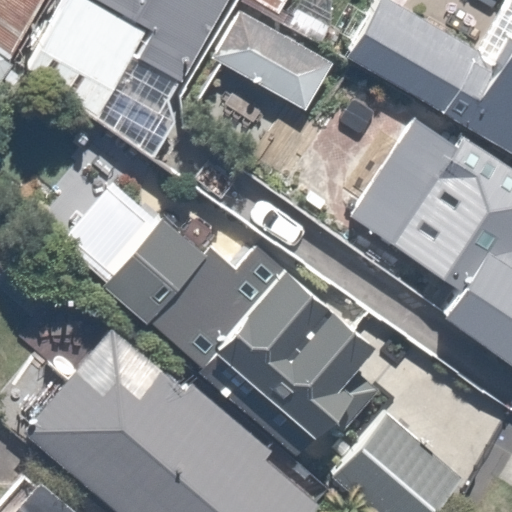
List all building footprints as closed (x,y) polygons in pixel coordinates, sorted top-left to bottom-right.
[(0,0),(0,65),(37,0),(0,0)] [(57,0),(24,63),(162,156),(174,122),(167,108),(166,92),(222,0),(57,0)] [(393,0),(364,0),(334,46),(511,152),(511,0),(503,0),(475,48),(393,0)] [(328,50),(249,4),(221,53),(299,98),(328,50)] [(196,119),(439,285),(441,308),(511,361),(511,171),(343,76),(312,125),(224,69),(196,119)] [(346,355),(370,328),(250,225),(222,257),(155,200),(94,272),(139,310),(140,308),(192,353),(188,357),(285,440),(302,419),(317,432),(367,373),(346,355)] [(94,320),(5,418),(119,511),(299,511),(323,486),(308,475),(94,320)] [(416,511),(456,463),(377,399),(324,464),(382,511),(416,511)] [(78,511),(30,470),(0,501),(0,511),(78,511)]
